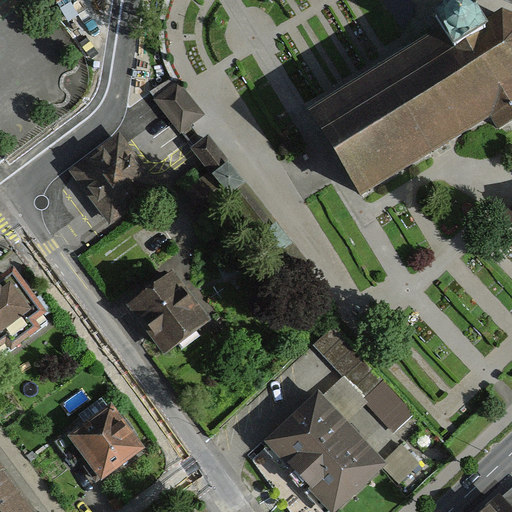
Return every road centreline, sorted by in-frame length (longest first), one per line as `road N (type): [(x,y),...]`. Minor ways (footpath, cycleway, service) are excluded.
road 1 (residential): [(204,460),(64,277),(28,214)]
road 2 (residential): [(130,0),(123,75),(97,113),(37,163),(28,214)]
